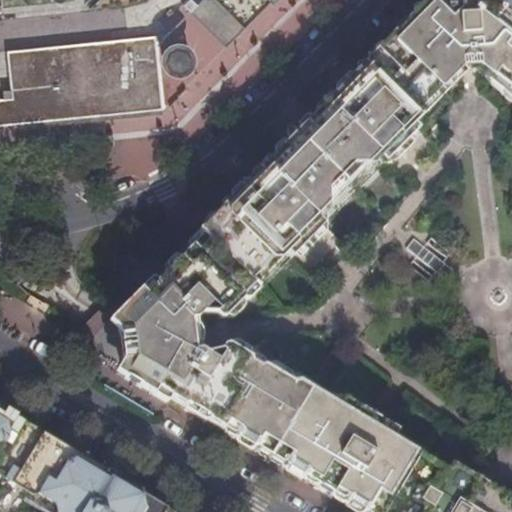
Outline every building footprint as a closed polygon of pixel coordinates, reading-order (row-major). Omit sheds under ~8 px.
[(429,0),(412,18),(359,72),(296,135),(280,152),(243,189),(169,263),(169,267),(172,269),(155,287),(137,305),(134,302),(131,302),(110,323),(120,334),(124,363),(117,375),(166,404),(316,494),(346,511),(506,511),(207,334),(463,79),(468,78),(473,77),(511,110),(511,2),(509,0),(429,0)] [(168,0),(162,7),(170,15),(175,10),(195,29),(210,44),(213,42),(215,44),(256,2),(258,0),(168,0)] [(155,36),(7,49),(12,98),(0,99),(0,125),(165,108),(155,36)] [(170,55),(165,52),(161,52),(158,52),(155,53),(151,57),(149,62),(149,68),(151,73),(155,77),(159,78),(164,79),(169,77),(171,75),(174,72),(175,68),(176,63),(174,58),(170,55)] [(12,418),(0,410),(0,511),(171,511),(172,511),(131,488),(65,449),(12,418)]
